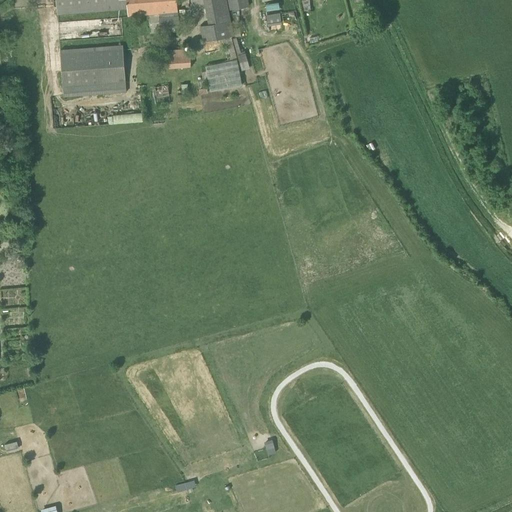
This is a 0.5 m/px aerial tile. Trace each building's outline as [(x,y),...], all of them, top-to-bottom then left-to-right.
[(160,26),(179,25),(179,16),(178,16),(176,0),(56,0),(58,14),(128,9),(128,16),(159,14),(160,26)] [(231,36),(233,36),(226,0),(204,0),(209,23),(200,25),(203,42),(222,38),(225,50),(222,50),(226,60),(237,57),(231,36)] [(230,0),(232,9),(249,6),(247,0),(230,0)] [(309,0),(305,0),(302,0),(303,11),(310,10),(309,0)] [(278,1),(265,3),(266,9),(279,7),(278,1)] [(267,24),(282,23),(281,11),(266,13),(267,24)] [(61,49),(63,87),(126,82),(123,45),(61,49)] [(173,72),(173,68),(191,66),(190,48),(161,50),(162,55),(154,55),(156,74),(165,73),(173,72)] [(245,50),(238,52),(242,69),(250,67),(245,50)] [(237,58),(205,64),(210,90),(242,84),(237,58)] [(155,85),(156,96),(170,94),(168,83),(155,85)] [(109,114),(109,123),(143,121),(142,112),(109,114)] [(273,440),(265,443),(268,453),(276,451),(273,440)] [(178,490),(196,485),(195,479),(176,484),(178,490)]
